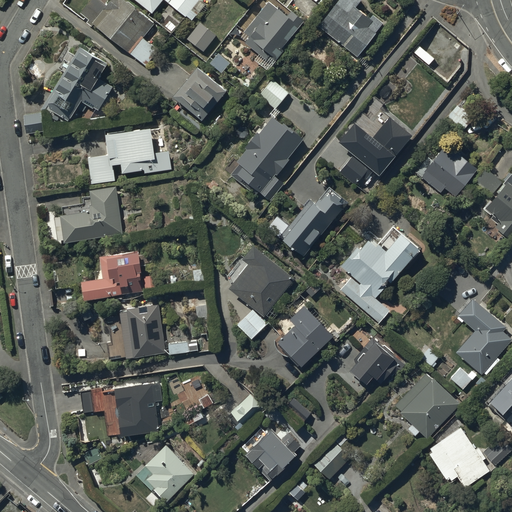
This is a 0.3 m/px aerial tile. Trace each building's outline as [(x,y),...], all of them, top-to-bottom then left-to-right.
[(153,23),(123,0),(106,0),(105,2),(101,0),(86,0),(77,12),(129,53),(153,23)] [(136,0),(151,12),(160,0),(136,0)] [(205,4),(199,0),(164,0),(191,21),(205,4)] [(303,20),(277,0),(268,0),(268,1),(267,0),(266,0),(243,31),(248,35),(244,41),(266,58),(268,55),(273,59),(303,20)] [(322,0),(297,0),(294,5),(310,17),(322,0)] [(359,0),(335,0),(316,25),(356,57),(383,23),(371,13),(368,17),(354,6),(359,0)] [(215,35),(198,21),(186,37),(203,51),(215,35)] [(104,62),(76,46),(51,88),(73,101),(82,85),(88,89),(104,62)] [(231,61),(219,51),(210,62),(222,72),(231,61)] [(226,90),(195,65),(171,95),(202,119),(226,90)] [(288,92),(272,78),(258,94),(275,108),(288,92)] [(473,117),(456,104),(446,116),(462,129),(473,117)] [(42,112),(25,114),(27,130),(44,128),(42,112)] [(301,138),(270,115),(258,131),(256,130),(243,146),(245,148),(230,168),(260,191),(301,138)] [(379,140),(353,120),(336,141),(378,174),(408,136),(392,123),(379,140)] [(148,126),(103,133),(107,164),(153,158),(148,126)] [(478,168),(444,142),(431,159),(426,156),(414,171),(440,191),(444,187),(456,196),(478,168)] [(367,169),(351,156),(338,173),(354,185),(367,169)] [(511,240),(511,167),(482,207),(501,221),(495,228),(511,241),(511,240)] [(115,186),(88,190),(89,203),(85,204),(86,211),(58,214),(62,240),(121,232),(115,186)] [(346,201),(327,186),(315,203),(309,198),(279,238),(303,256),(346,201)] [(421,247),(392,223),(374,244),(366,237),(358,247),(355,245),(338,265),(351,275),(339,289),(378,321),(389,308),(375,296),(386,284),(382,281),(385,278),(391,283),(421,247)] [(296,278),(254,244),(243,258),(249,263),(230,287),(265,316),(296,278)] [(138,249),(98,255),(101,277),(78,280),(81,299),(157,290),(155,275),(142,277),(138,249)] [(206,268),(193,270),(195,282),(207,281),(206,268)] [(505,326),(470,297),(454,316),(471,330),(453,352),(480,375),(510,340),(500,332),(505,326)] [(335,334),(305,303),(290,317),(296,323),(278,341),(302,366),(335,334)] [(166,352),(159,304),(120,310),(124,340),(108,343),(110,357),(126,355),(126,358),(166,352)] [(90,305),(81,309),(85,320),(95,315),(90,305)] [(405,363),(373,337),(354,359),(356,363),(350,370),(367,385),(374,377),(381,383),(390,372),(393,375),(395,371),(397,373),(405,363)] [(189,342),(169,343),(170,353),(198,351),(198,340),(188,341),(189,342)] [(435,361),(441,355),(430,346),(421,356),(434,367),(437,362),(435,361)] [(472,369),(468,374),(460,367),(451,377),(464,389),(473,378),(473,379),(477,374),(472,369)] [(511,371),(486,400),(500,412),(509,403),(511,405),(511,406),(510,409),(511,411),(511,371)] [(433,378),(427,373),(396,405),(402,410),(400,412),(428,439),(462,403),(435,377),(433,378)] [(160,430),(154,381),(116,386),(122,435),(160,430)] [(209,393),(199,398),(204,407),(214,402),(209,393)] [(251,393),(232,411),(240,420),(235,425),(240,431),(264,408),(251,393)] [(312,412),(294,397),(285,408),(303,422),(312,412)] [(490,469),(462,426),(430,446),(433,450),(431,452),(447,477),(450,475),(452,479),(458,475),(465,485),(490,469)] [(282,440),(271,428),(245,452),(261,469),(264,466),(274,477),(298,454),(295,451),(300,446),(289,433),(282,440)] [(344,429),(313,461),(330,478),(351,456),(341,446),(351,436),(344,429)] [(511,446),(500,435),(483,452),(496,465),(511,448),(511,446)] [(196,473),(166,443),(137,471),(166,501),(196,473)] [(100,446),(83,453),(89,465),(105,457),(100,446)] [(297,482),(289,490),(298,498),(306,490),(297,482)]
